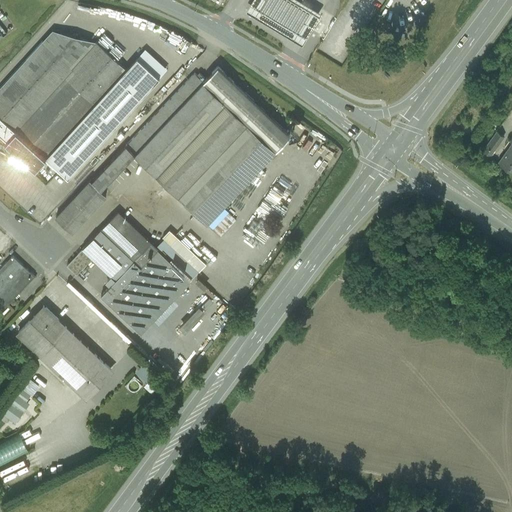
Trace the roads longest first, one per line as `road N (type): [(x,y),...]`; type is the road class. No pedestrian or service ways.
road 1 (primary): [(123,511),(339,222)]
road 2 (tertiary): [(289,77),(151,0)]
road 3 (secondary): [(501,221),(398,142)]
road 4 (tertiary): [(289,77),(388,155)]
